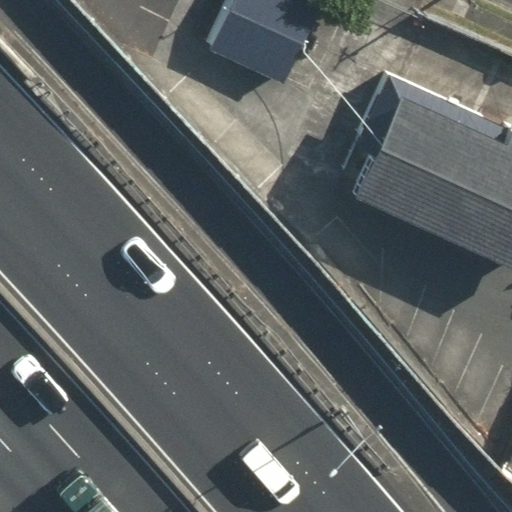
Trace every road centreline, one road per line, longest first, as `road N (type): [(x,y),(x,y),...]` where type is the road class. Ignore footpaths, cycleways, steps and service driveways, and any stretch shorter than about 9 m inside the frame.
road 1 (motorway): [(26,0),(465,511)]
road 2 (motorway): [(0,205),(278,511)]
road 3 (motorway): [(123,511),(0,374)]
